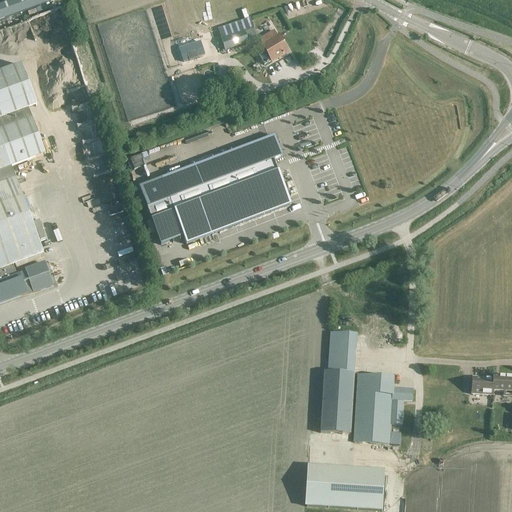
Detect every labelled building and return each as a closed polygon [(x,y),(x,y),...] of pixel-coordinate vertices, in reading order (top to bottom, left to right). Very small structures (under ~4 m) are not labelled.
[(21,14),(37,7),(33,0),(17,0),(16,1),(21,14)] [(0,6),(0,7),(5,20),(21,14),(16,1),(0,6)] [(219,34),(221,40),(225,51),(257,40),(254,29),(249,30),(244,32),(242,26),(219,34)] [(278,38),(277,38),(273,31),(261,38),(265,45),(262,47),(271,62),(287,53),(278,38)] [(21,66),(0,73),(0,304),(26,294),(25,292),(32,290),(33,294),(52,287),(44,264),(24,271),(25,273),(16,277),(11,266),(43,254),(11,168),(45,155),(28,110),(36,107),(21,66)] [(274,136),(138,188),(160,246),(182,237),(185,245),(291,205),(278,172),(276,173),(272,162),(282,158),(274,136)] [(134,170),(145,166),(141,155),(130,159),(134,170)] [(328,333),(326,373),(352,375),(354,335),(328,333)] [(411,403),(412,390),(392,389),(393,378),(358,375),(353,444),(399,446),(399,434),(389,434),(390,426),(401,427),(402,402),(411,403)] [(471,395),(492,397),(492,393),(511,394),(511,393),(511,376),(493,376),(493,380),(472,378),(471,395)] [(352,469),(309,467),(306,507),(349,510),(381,511),(384,471),(352,469)]
